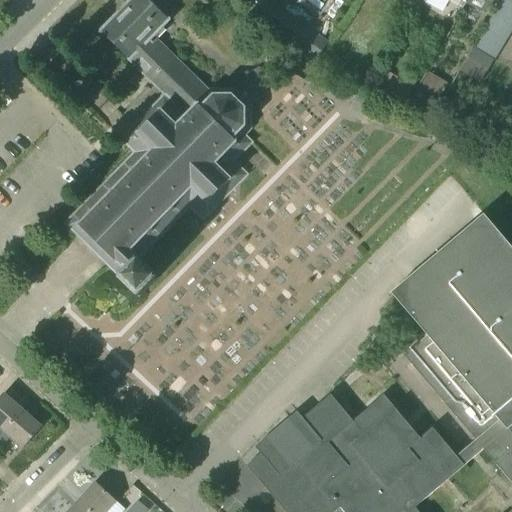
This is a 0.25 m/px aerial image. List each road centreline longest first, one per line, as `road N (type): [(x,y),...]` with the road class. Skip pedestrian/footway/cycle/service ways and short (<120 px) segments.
road 1 (residential): [(188,511),(93,429)]
road 2 (residential): [(93,429),(0,351)]
